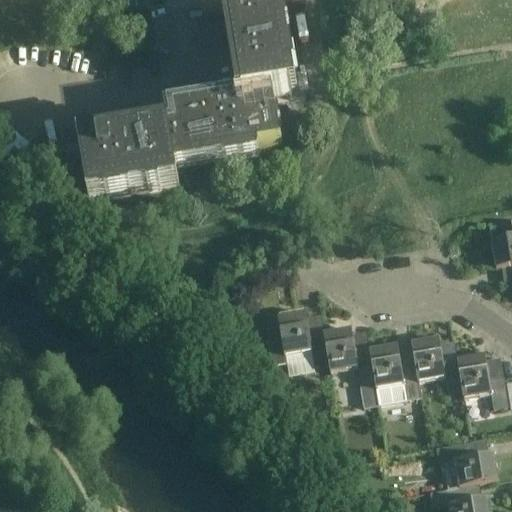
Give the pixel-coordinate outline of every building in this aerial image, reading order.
[(243,106),(166,118),(169,136),(122,143),(121,136),(97,140),(98,147),(81,150),(89,200),(178,185),(175,168),(278,151),(270,103),(294,100),(279,9),(261,12),(259,0),(207,0),(211,22),(229,19),(243,106)] [(511,227),(489,232),(496,274),(511,271),(511,227)] [(324,340),(311,342),(306,316),(278,321),(280,333),(266,335),(272,370),(287,368),(286,361),(312,357),(315,372),(329,370),(324,340)] [(361,393),(376,390),(370,355),(356,357),(352,333),(324,338),(324,340),(329,370),(331,378),(357,373),(361,393)] [(412,347),(416,374),(419,387),(420,387),(446,383),(448,399),(463,396),(458,366),(444,369),(440,343),(412,347)] [(232,345),(234,354),(242,353),(241,344),(232,345)] [(416,374),(403,376),(398,350),(370,355),(376,390),(379,410),(422,403),(420,387),(419,387),(416,374)] [(254,351),(243,353),(247,373),(257,371),(254,351)] [(458,366),(463,396),(464,404),(492,399),(494,415),(509,413),(504,383),(490,385),(486,359),(458,364),(458,366)] [(460,492),(460,493),(500,486),(495,459),(464,464),(462,449),(437,453),(440,469),(455,466),(460,492)] [(352,479),(351,474),(346,471),(341,479),(348,484),(352,479)] [(460,493),(460,492),(430,497),(432,511),(434,511),(448,510),(448,511),(489,511),(488,502),(462,506),(460,493)]
